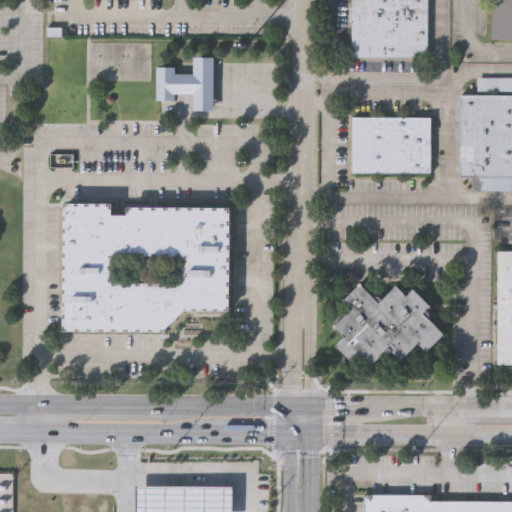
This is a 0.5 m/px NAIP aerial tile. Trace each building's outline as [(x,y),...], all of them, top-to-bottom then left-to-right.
[(427,0),(427,56),(352,55),(352,20),(350,20),(350,8),(352,8),(352,0),(427,0)] [(492,0),(511,0),(511,36),(492,36),(492,0)] [(156,66),(175,65),(175,72),(193,72),(193,56),(214,56),(214,108),(192,108),(192,92),(174,92),(174,98),(155,99),(156,66)] [(477,75),(511,75),(511,174),(459,174),(460,93),(477,93),(477,75)] [(430,172),(352,171),(352,117),(431,117),(430,172)] [(50,154),(73,154),(73,169),(50,168),(50,154)] [(64,204),(113,204),(113,215),(128,215),(128,207),(231,208),(230,311),(185,310),(167,329),(167,332),(64,331),(64,204)] [(511,248),(511,361),(498,361),(499,248),(511,248)] [(333,326),(350,309),(342,300),(359,283),(374,298),(378,296),(381,299),(394,285),(405,296),(412,288),(430,306),(425,310),(428,312),(426,317),(442,333),(425,351),(415,342),(399,358),(391,350),(387,353),(383,352),(371,364),(360,353),(352,361),(335,345),(343,336),(333,326)] [(51,511),(51,474),(26,474),(25,511),(51,511)] [(136,511),(136,485),(233,485),(233,511),(136,511)] [(511,501),(511,511),(361,511),(362,494),(429,494),(428,500),(511,501)]
